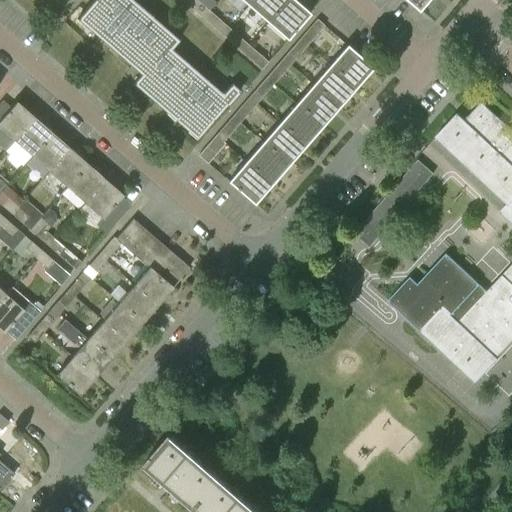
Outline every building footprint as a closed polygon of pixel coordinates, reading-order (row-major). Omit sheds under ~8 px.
[(162,50),(170,41),(122,0),(93,0),(76,20),(97,38),(140,75),(132,84),(196,140),(240,92),(231,84),(218,98),(162,50)] [(208,13),(193,0),(185,0),(183,3),(202,19),(208,13)] [(267,23),(287,0),(253,0),(248,6),(267,23)] [(310,14),(293,0),(287,0),(267,23),(287,40),(310,14)] [(409,0),(422,11),(431,0),(409,0)] [(228,29),(208,13),(202,19),(222,36),(228,29)] [(316,21),(299,40),(305,46),(322,27),(316,21)] [(247,46),(228,29),(222,36),(241,53),(247,46)] [(289,65),(305,46),(299,40),(282,60),(289,65)] [(267,64),(247,46),(241,53),(261,71),(267,64)] [(346,46),(328,66),(354,88),(372,68),(346,46)] [(272,85),(289,65),(282,60),(265,79),(272,85)] [(354,88),(328,66),(311,85),(337,108),(354,88)] [(255,104),(272,85),(265,79),(248,98),(255,104)] [(337,108),(311,85),(295,104),(321,127),(337,108)] [(238,123),(255,104),(248,98),(232,117),(238,123)] [(0,118),(0,128),(13,140),(33,117),(15,101),(0,118)] [(511,132),(481,103),(464,121),(456,114),(434,137),(508,205),(501,213),(511,223),(511,264),(486,292),(446,254),(423,278),(426,281),(420,287),(409,277),(387,301),(475,383),(496,360),(489,353),(511,328),(511,132)] [(321,127),(295,104),(278,123),(304,146),(321,127)] [(31,155),(51,133),(33,117),(13,140),(31,155)] [(222,143),(238,123),(232,117),(215,137),(222,143)] [(304,146),(278,123),(261,142),(287,165),(304,146)] [(49,171),(69,148),(51,133),(31,155),(49,171)] [(204,162),(222,143),(215,137),(198,156),(204,162)] [(287,165),(261,142),(244,162),(270,184),(287,165)] [(66,186),(86,163),(69,148),(49,171),(66,186)] [(433,174),(418,161),(354,234),(369,247),(433,174)] [(253,203),(270,184),(244,162),(227,181),(253,203)] [(83,202),(104,179),(86,163),(66,186),(83,202)] [(113,206),(122,196),(104,179),(83,202),(102,219),(96,225),(106,233),(122,214),(113,206)] [(0,204),(11,214),(17,207),(7,197),(0,204)] [(28,216),(17,207),(11,214),(22,223),(28,216)] [(48,209),(41,218),(50,226),(54,221),(54,214),(48,209)] [(115,239),(125,247),(142,227),(133,219),(115,239)] [(16,230),(6,220),(0,226),(0,228),(10,237),(16,230)] [(142,227),(125,247),(135,256),(152,236),(142,227)] [(36,235),(47,245),(53,238),(42,228),(36,235)] [(152,236),(135,256),(144,264),(162,244),(152,236)] [(64,247),(53,238),(47,245),(58,255),(64,247)] [(23,249),(35,259),(41,251),(30,242),(23,249)] [(107,244),(98,255),(106,262),(116,251),(107,244)] [(162,244),(144,264),(148,268),(154,273),(172,253),(162,244)] [(52,261),(41,251),(35,259),(46,269),(52,261)] [(154,273),(148,268),(133,285),(156,305),(189,268),(172,253),(154,273)] [(97,273),(106,262),(98,255),(88,266),(97,273)] [(77,279),(67,290),(75,297),(85,286),(77,279)] [(156,305),(133,285),(117,303),(140,323),(156,305)] [(66,308),(75,297),(67,290),(58,301),(66,308)] [(24,309),(5,293),(0,299),(0,330),(3,333),(24,309)] [(140,323),(117,303),(102,321),(125,341),(140,323)] [(46,315),(37,326),(44,333),(54,322),(46,315)] [(95,377),(110,359),(86,339),(64,319),(55,330),(74,345),(75,344),(79,348),(71,356),(94,376),(95,377)] [(125,341),(102,321),(86,339),(110,359),(125,341)] [(35,344),(44,333),(37,326),(27,337),(35,344)] [(79,394),(94,376),(71,356),(56,374),(79,394)] [(261,511),(170,433),(162,443),(144,464),(166,482),(163,486),(171,493),(174,489),(199,511),(261,511)] [(0,487),(10,476),(12,477),(14,474),(0,461),(0,454),(0,487)]
